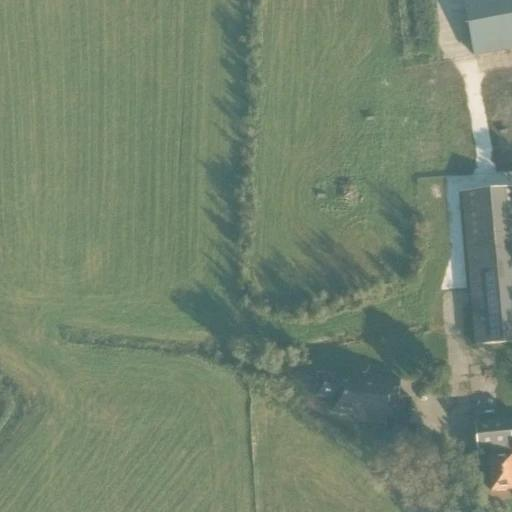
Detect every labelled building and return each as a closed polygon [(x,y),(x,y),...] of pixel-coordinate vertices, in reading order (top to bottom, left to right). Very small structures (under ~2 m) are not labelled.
[(511,0),(464,0),(475,58),(511,50),(511,0)] [(511,163),(511,161),(495,163),(496,172),(511,170),(511,163)] [(476,347),(511,343),(511,186),(461,191),(476,347)] [(495,367),(484,368),(485,376),(496,375),(495,367)] [(319,378),(317,397),(334,399),(332,414),(355,416),(355,420),(386,423),(384,444),(415,447),(417,426),(409,425),(411,399),(398,397),(400,382),(337,375),(336,380),(319,378)] [(511,421),(475,424),(477,451),(491,450),(492,458),(488,458),(491,492),(511,490),(511,421)]
